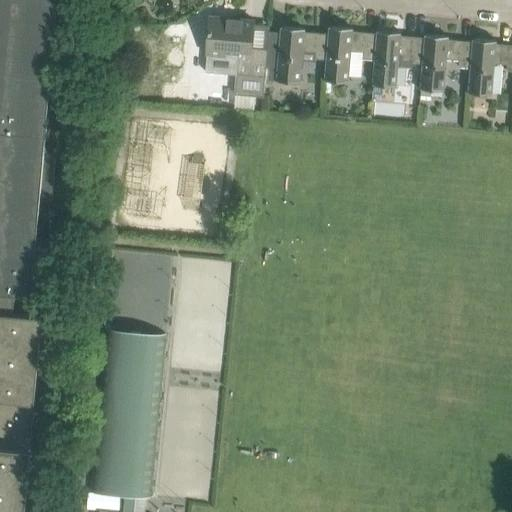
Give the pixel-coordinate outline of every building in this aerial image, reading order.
[(0,0),(0,511),(25,511),(42,315),(13,313),(15,293),(32,294),(40,198),(52,199),(55,159),(45,148),(57,0),(0,0)] [(208,53),(206,71),(238,74),(236,94),(256,96),(263,96),(265,83),(265,79),(267,54),(251,47),(253,23),(253,20),(210,16),(207,53),(208,53)] [(265,79),(265,83),(274,84),(274,80),(299,82),(301,60),(302,51),(315,52),(315,58),(327,59),(330,33),(329,33),(304,31),(304,28),(282,26),(281,32),(279,55),(267,54),(265,79)] [(363,58),(375,59),(376,59),(378,33),(352,31),(352,28),(330,26),(329,33),(330,33),(327,59),(324,89),(332,90),(332,81),(347,82),(350,50),(363,52),(363,58)] [(426,37),(425,37),(400,35),(400,32),(378,30),(378,33),(376,59),(375,59),(372,93),(382,94),(383,85),(395,86),(397,66),(412,67),(413,62),(423,63),(424,63),(426,37)] [(458,66),(471,67),(473,41),(448,39),(448,36),(426,34),(425,37),(426,37),(424,63),(423,63),(420,101),(432,102),(433,89),(443,90),(446,59),(459,60),(458,66)] [(511,44),(495,43),(496,40),(473,38),(473,41),(471,67),(469,92),(491,94),(493,63),(507,64),(506,70),(511,70),(511,44)] [(125,495),(124,511),(123,511),(133,511),(135,496),(150,497),(166,334),(105,328),(89,491),(125,495)] [(73,496),(83,497),(85,477),(75,476),(73,496)]
